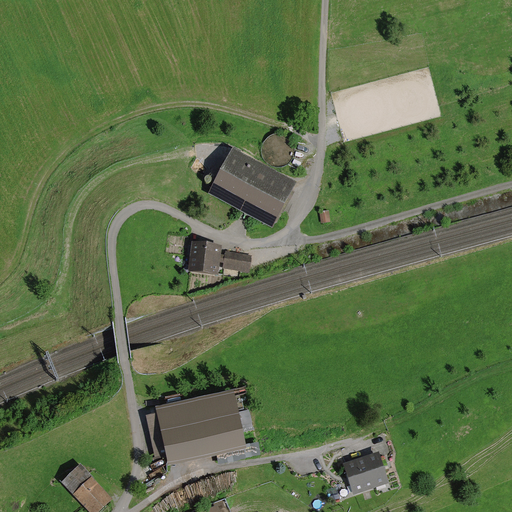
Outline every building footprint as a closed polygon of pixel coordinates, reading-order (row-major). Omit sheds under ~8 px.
[(211,196),(275,229),(298,184),(233,152),(211,196)] [(223,245),(194,243),(191,272),(220,274),(223,245)] [(225,270),(250,272),(251,257),(226,255),(225,270)] [(234,404),(148,418),(156,463),(242,449),(234,404)] [(356,497),(391,484),(380,455),(345,468),(356,497)] [(103,511),(114,503),(82,468),(62,486),(86,511),(103,511)]
